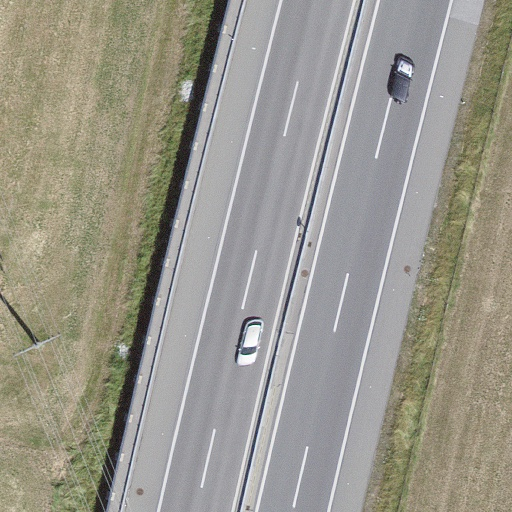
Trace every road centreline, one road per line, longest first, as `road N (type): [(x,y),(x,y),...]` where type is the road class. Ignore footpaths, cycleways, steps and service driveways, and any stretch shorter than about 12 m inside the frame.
road 1 (motorway): [(320,0),(198,511)]
road 2 (motorway): [(295,511),(417,0)]
